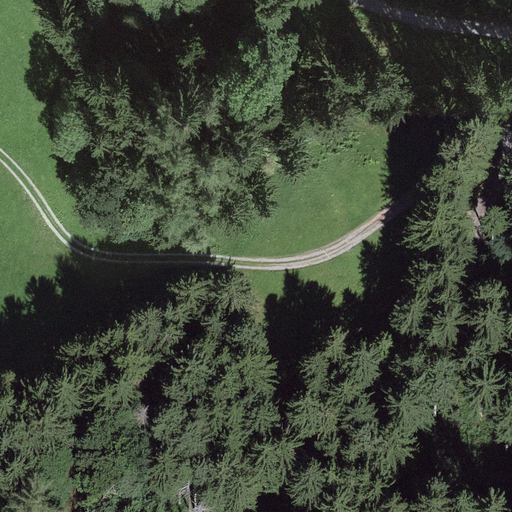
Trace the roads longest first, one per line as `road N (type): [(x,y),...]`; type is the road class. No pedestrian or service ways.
road 1 (track): [(507,165),(499,132),(477,134),(368,230),(295,264),(92,257),(66,240),(0,157)]
road 2 (track): [(511,318),(482,302),(476,285),(477,220),(507,165)]
road 3 (track): [(511,31),(390,12),(373,0)]
